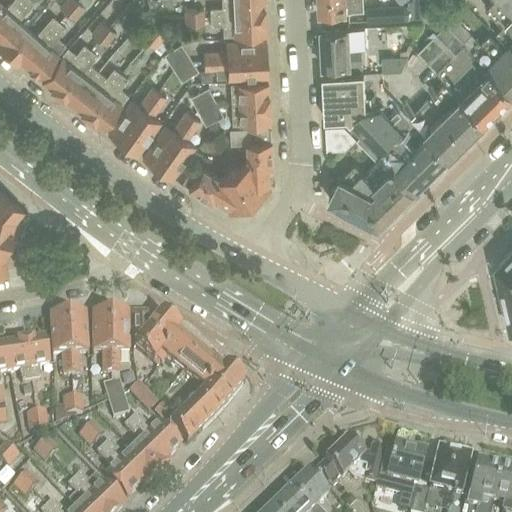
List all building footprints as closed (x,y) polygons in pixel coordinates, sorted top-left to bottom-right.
[(0,44),(6,50),(27,26),(18,18),(33,1),(31,0),(23,0),(0,25),(0,44)] [(0,25),(23,0),(10,0),(5,6),(0,1),(0,25)] [(64,0),(59,6),(66,12),(78,0),(77,0),(64,0)] [(78,0),(66,12),(74,19),(85,7),(78,0)] [(210,15),(264,12),(263,0),(221,0),(222,6),(210,6),(210,15)] [(320,0),(321,13),(351,12),(365,11),(364,0),(320,0)] [(511,45),(511,10),(501,0),(488,0),(487,1),(490,3),(486,7),(503,25),(497,31),(511,45)] [(511,0),(501,0),(511,10),(511,0)] [(486,119),(511,94),(511,88),(448,23),(429,3),(423,18),(440,34),(420,53),(447,80),(486,119)] [(409,19),(409,6),(372,8),(372,21),(409,19)] [(184,18),(204,16),(204,8),(184,10),(184,18)] [(265,33),(264,12),(210,15),(210,24),(223,23),(223,35),(265,33)] [(21,63),(22,62),(56,22),(50,16),(35,33),(27,26),(6,50),(21,63)] [(204,16),(184,18),(185,26),(205,25),(204,16)] [(448,23),(511,88),(511,53),(491,33),(482,42),(457,16),(448,23)] [(99,38),(108,25),(100,20),(91,32),(99,38)] [(63,28),(56,22),(22,62),(37,75),(57,53),(65,44),(57,36),(63,28)] [(147,42),(158,29),(151,22),(140,36),(147,42)] [(108,25),(99,38),(107,44),(116,31),(108,25)] [(349,28),(321,29),(323,67),(349,66),(349,72),(362,71),(361,49),(350,49),(349,28)] [(158,29),(147,42),(160,54),(171,43),(166,36),(158,29)] [(204,59),(266,56),(265,38),(225,40),(225,49),(203,50),(204,59)] [(41,80),(55,91),(89,48),(82,43),(75,52),(67,46),(41,80)] [(181,62),(190,56),(181,43),(173,48),(181,62)] [(89,48),(55,91),(71,103),(97,69),(89,63),(96,54),(89,48)] [(181,62),(173,48),(164,54),(173,67),(181,62)] [(408,55),(383,57),(383,72),(401,71),(408,55)] [(181,62),(190,75),(198,70),(190,56),(181,62)] [(216,77),(267,75),(266,56),(204,59),(204,68),(215,68),(216,77)] [(190,75),(181,62),(173,67),(181,81),(190,75)] [(71,103),(86,115),(119,73),(113,68),(106,76),(97,69),(71,103)] [(119,73),(86,115),(102,127),(128,94),(119,87),(126,78),(119,73)] [(416,188),(450,155),(428,133),(405,110),(401,106),(389,118),(381,109),(385,106),(385,103),(376,103),(375,93),(365,93),(364,73),(323,75),(324,118),(346,117),(349,121),(362,134),(384,156),(416,188)] [(231,103),(268,102),(267,80),(230,82),(231,103)] [(428,133),(450,155),(486,119),(447,80),(437,90),(431,84),(428,86),(441,100),(436,104),(429,97),(416,110),(407,100),(402,104),(407,109),(405,110),(428,133)] [(163,84),(158,90),(121,142),(137,152),(159,120),(152,115),(170,89),(163,84)] [(107,132),(121,142),(158,90),(151,85),(138,104),(130,99),(107,132)] [(206,105),(215,101),(208,86),(199,91),(206,105)] [(206,105),(199,91),(190,96),(197,110),(206,105)] [(215,101),(206,105),(214,120),(223,115),(215,101)] [(269,121),(268,102),(231,103),(231,123),(269,121)] [(214,120),(206,105),(197,110),(205,125),(214,120)] [(142,156),(156,166),(191,114),(184,109),(172,128),(165,123),(142,156)] [(199,119),(191,114),(156,166),(172,176),(194,144),(186,139),(199,119)] [(246,160),(232,169),(250,200),(270,188),(269,186),(272,183),(270,148),(269,125),(230,126),(231,142),(245,142),(246,160)] [(344,126),(325,127),(326,138),(355,137),(344,126)] [(212,135),(219,147),(228,143),(221,130),(212,135)] [(362,134),(357,139),(379,161),(384,156),(362,134)] [(210,152),(219,147),(212,135),(204,139),(210,152)] [(357,138),(355,137),(326,138),(327,149),(346,149),(357,138)] [(398,207),(416,188),(384,156),(379,161),(369,170),(363,163),(359,166),(366,173),(377,184),(370,191),(396,204),(398,207)] [(381,224),(398,207),(396,204),(370,191),(377,184),(366,173),(359,166),(356,163),(341,178),(330,199),(381,224)] [(202,166),(188,187),(225,211),(227,210),(228,213),(250,200),(232,169),(218,176),(202,166)] [(178,179),(186,184),(193,172),(186,167),(178,179)] [(0,190),(0,215),(14,219),(22,209),(0,190)] [(0,234),(9,237),(14,219),(0,215),(0,234)] [(0,254),(5,256),(9,237),(0,234),(0,254)] [(511,249),(500,262),(498,271),(511,326),(511,249)] [(103,375),(110,375),(110,313),(92,313),(92,354),(103,354),(103,375)] [(110,313),(110,375),(111,383),(119,380),(118,375),(118,354),(128,354),(128,334),(128,313),(110,313)] [(149,313),(132,313),(132,343),(134,345),(133,347),(153,363),(156,360),(161,365),(166,360),(200,387),(195,393),(200,396),(210,386),(209,386),(211,383),(207,380),(217,367),(177,334),(181,329),(161,314),(156,319),(149,313)] [(85,314),(67,315),(71,376),(78,376),(77,354),(87,354),(85,314)] [(62,377),(71,376),(67,315),(49,316),(52,356),(61,355),(62,377)] [(45,338),(25,341),(29,370),(31,382),(39,381),(37,368),(49,366),(45,338)] [(5,345),(9,373),(20,371),(22,384),(31,382),(29,370),(25,341),(5,345)] [(5,345),(0,345),(0,387),(0,386),(0,374),(9,373),(5,345)] [(210,386),(200,396),(177,419),(169,427),(186,445),(219,413),(245,383),(224,366),(221,370),(217,367),(207,380),(211,383),(209,386),(210,386)] [(119,380),(111,383),(116,400),(124,397),(119,380)] [(108,402),(116,400),(111,383),(103,385),(108,402)] [(150,413),(158,404),(139,384),(130,393),(150,413)] [(82,397),(72,398),(73,414),(75,414),(84,414),(82,397)] [(124,397),(116,400),(121,416),(129,414),(124,397)] [(72,398),(63,399),(63,411),(63,415),(73,414),(72,398)] [(112,418),(121,416),(116,400),(108,402),(112,418)] [(154,412),(161,419),(169,410),(162,404),(154,412)] [(169,410),(161,419),(169,427),(177,419),(169,410)] [(46,412),(36,413),(38,430),(48,429),(46,412)] [(28,432),(38,430),(36,413),(26,414),(28,432)] [(181,447),(178,443),(160,424),(152,431),(137,416),(131,422),(169,463),(171,461),(169,459),(181,447)] [(85,429),(97,442),(105,435),(93,422),(85,429)] [(156,476),(169,463),(131,422),(124,428),(139,443),(131,450),(156,476)] [(97,442),(85,429),(78,436),(89,449),(97,442)] [(47,438),(39,445),(51,457),(59,450),(47,438)] [(379,476),(382,462),(385,450),(372,446),(370,455),(362,453),(361,454),(347,440),(347,441),(346,442),(340,440),(337,443),(339,449),(336,451),(335,449),(326,458),(328,460),(325,462),(324,463),(315,472),(324,480),(333,489),(349,473),(355,479),(377,485),(379,476)] [(143,489),(156,476),(131,450),(124,458),(109,442),(104,448),(143,489)] [(0,448),(0,462),(1,463),(13,450),(5,443),(0,448)] [(44,464),(51,457),(39,445),(32,452),(44,464)] [(377,485),(375,490),(401,497),(397,511),(401,511),(410,511),(416,490),(417,488),(422,467),(426,455),(420,454),(419,456),(415,455),(415,453),(410,451),(410,449),(400,446),(399,448),(395,447),(394,451),(392,458),(391,462),(387,479),(379,476),(377,485)] [(462,511),(464,506),(466,500),(462,499),(466,479),(466,477),(464,477),(465,472),(467,472),(467,471),(466,471),(467,463),(466,462),(467,460),(454,457),(455,455),(454,452),(454,451),(452,449),(451,448),(449,447),(447,446),(445,446),(443,446),(441,447),(439,449),(438,450),(437,452),(436,460),(438,461),(430,489),(447,493),(447,495),(451,497),(447,511),(462,511)] [(143,489),(104,448),(97,454),(112,469),(104,477),(122,496),(126,500),(139,488),(141,491),(143,489)] [(13,450),(1,463),(9,470),(21,457),(13,450)] [(490,511),(493,505),(501,467),(489,464),(489,467),(478,464),(473,484),(469,507),(464,506),(462,511),(490,511)] [(511,511),(511,471),(511,469),(501,467),(493,505),(505,507),(503,511),(511,511)] [(26,473),(19,480),(32,491),(38,484),(26,473)] [(288,491),(308,511),(321,511),(320,510),(318,511),(317,511),(314,508),(329,495),(307,473),(288,491)] [(96,476),(88,483),(81,476),(74,482),(104,511),(116,511),(124,505),(96,476)] [(25,499),(32,491),(19,480),(13,487),(25,499)] [(77,511),(104,511),(74,482),(69,488),(76,495),(68,503),(75,510),(77,511)] [(421,511),(427,493),(416,490),(410,511),(421,511)] [(308,511),(288,491),(270,509),(273,511),(308,511)] [(48,508),(50,511),(77,511),(75,510),(72,511),(63,511),(54,502),(48,508)]
